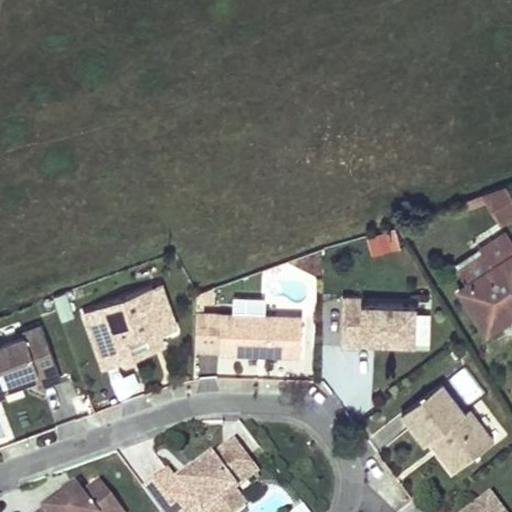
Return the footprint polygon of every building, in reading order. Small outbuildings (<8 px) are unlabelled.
[(511,191),(508,183),(501,186),(511,202),(511,191)] [(511,202),(501,186),(485,191),(501,222),(511,216),(511,202)] [(395,228),(364,237),(370,258),(402,249),(395,228)] [(457,286),(484,327),(511,309),(511,243),(506,234),(456,266),(466,281),(457,286)] [(152,284),(84,309),(104,366),(134,355),(127,336),(144,330),(145,333),(156,329),(157,332),(175,325),(166,302),(159,304),(152,284)] [(67,295),(56,298),(62,319),(73,315),(67,295)] [(232,296),(231,312),(264,313),(265,297),(232,296)] [(415,302),(342,300),(341,344),(360,345),(361,339),(414,341),(415,302)] [(511,309),(484,327),(487,332),(511,316),(511,309)] [(429,341),(429,311),(417,310),(417,341),(429,341)] [(300,354),(302,315),(264,313),(231,312),(201,311),(199,334),(197,348),(219,349),(219,351),(256,352),(256,347),(268,348),(268,353),(300,354)] [(1,381),(36,369),(39,377),(41,383),(60,376),(40,323),(22,330),(24,335),(0,343),(0,391),(4,390),(1,381)] [(156,329),(145,333),(151,349),(162,345),(157,332),(156,329)] [(36,369),(1,381),(4,390),(39,377),(36,369)] [(436,433),(460,464),(492,439),(468,407),(464,411),(441,381),(401,411),(425,442),(429,438),(436,433)] [(436,433),(429,438),(453,469),(460,464),(436,433)] [(166,467),(142,485),(162,511),(219,511),(222,497),(234,488),(256,471),(233,439),(181,479),(178,475),(174,478),(166,467)] [(75,486),(40,511),(124,511),(100,480),(82,494),(75,486)] [(235,511),(246,504),(234,488),(222,497),(219,511),(235,511)] [(501,511),(489,496),(468,511),(501,511)]
